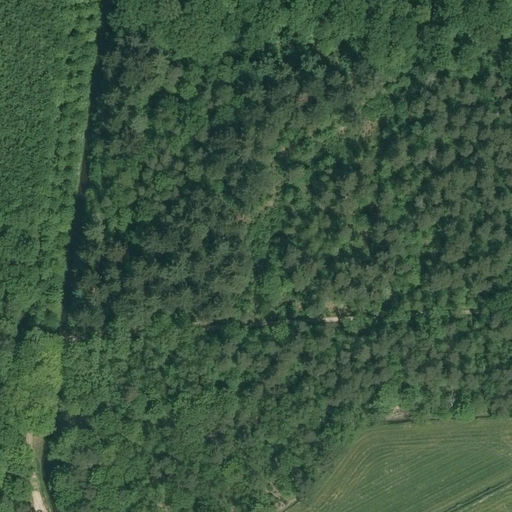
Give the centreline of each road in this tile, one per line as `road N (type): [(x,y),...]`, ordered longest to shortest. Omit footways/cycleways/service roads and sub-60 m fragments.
road 1 (track): [(88,0),(29,449),(43,511)]
road 2 (track): [(511,306),(0,341)]
